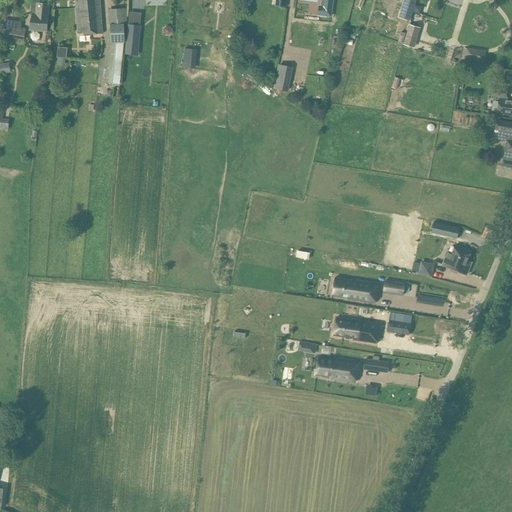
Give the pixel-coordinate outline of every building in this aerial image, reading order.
[(102,34),(99,0),(75,0),(79,34),(102,34)] [(323,0),(323,8),(332,9),(333,0),(323,0)] [(411,0),(404,0),(400,17),(409,20),(415,1),(411,0)] [(30,30),(47,32),(49,3),(37,2),(36,15),(32,14),(30,30)] [(415,5),(413,12),(420,14),(421,10),(419,6),(415,5)] [(112,42),(111,61),(107,60),(105,83),(119,84),(124,42),(125,42),(124,24),(127,24),(126,8),(116,9),(118,25),(109,26),(110,42),(112,42)] [(21,22),(4,19),(1,37),(24,40),(26,30),(20,29),(21,22)] [(451,39),(454,25),(444,23),(441,37),(451,39)] [(128,24),(125,54),(138,55),(141,25),(128,24)] [(220,25),(218,42),(229,43),(231,26),(220,25)] [(410,25),(406,37),(416,40),(419,28),(412,26),(410,25)] [(163,32),(165,35),(169,35),(172,33),(172,29),(169,27),(166,27),(163,29),(163,32)] [(406,37),(404,44),(414,47),(416,40),(406,37)] [(68,48),(58,47),(57,57),(66,58),(68,48)] [(194,69),(195,49),(183,48),(182,68),(194,69)] [(466,62),(465,70),(475,72),(476,64),(466,62)] [(293,67),(278,65),(273,89),(288,92),(293,67)] [(509,89),(492,88),(491,96),(499,97),(497,114),(511,115),(511,100),(508,100),(509,89)] [(511,122),(497,120),(495,130),(499,130),(497,138),(499,140),(506,141),(505,143),(506,143),(503,159),(502,159),(501,166),(511,167),(511,122)] [(0,122),(0,129),(8,130),(8,124),(0,122)] [(429,232),(456,239),(459,228),(432,221),(429,232)] [(471,251),(455,245),(450,259),(445,257),(443,265),(447,266),(447,267),(467,275),(470,266),(466,265),(471,251)] [(422,262),(420,274),(432,276),(434,264),(422,262)] [(335,278),(332,295),(347,298),(347,299),(375,303),(378,283),(351,279),(351,280),(335,278)] [(444,304),(450,283),(441,280),(435,302),(444,304)] [(385,283),(383,292),(403,296),(405,284),(385,281),(385,283)] [(333,334),(333,335),(353,339),(352,340),(377,344),(380,323),(352,319),(352,320),(336,317),(335,323),(337,324),(336,326),(335,335),(334,335),(334,334),(333,334)] [(417,318),(417,329),(449,330),(450,319),(417,318)] [(389,320),(387,331),(409,335),(411,324),(389,320)] [(300,342),(299,350),(315,353),(316,344),(300,342)] [(318,357),(315,375),(330,377),(330,378),(356,382),(357,375),(357,371),(359,371),(361,362),(334,359),(334,360),(318,357)] [(365,359),(364,369),(371,370),(372,360),(365,359)] [(381,400),(382,389),(376,389),(376,393),(363,393),(363,399),(381,400)]
